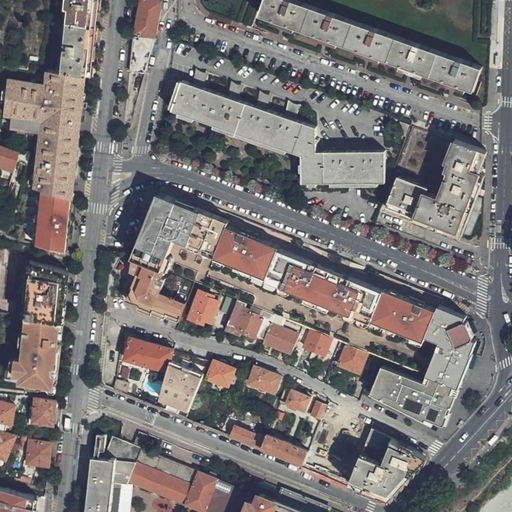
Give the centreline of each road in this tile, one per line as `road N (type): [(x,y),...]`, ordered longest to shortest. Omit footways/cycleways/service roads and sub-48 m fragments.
road 1 (residential): [(146,171),(186,178),(497,301)]
road 2 (residential): [(182,0),(179,11),(471,121),(506,127)]
road 3 (residential): [(124,318),(290,372),(453,456)]
road 4 (residential): [(375,511),(131,409),(77,396)]
road 5 (tertiary): [(77,396),(98,196)]
road 6 (tertiary): [(101,163),(117,0)]
road 7 (residential): [(165,34),(142,149),(146,171)]
road 8 (secondary): [(506,127),(500,255)]
